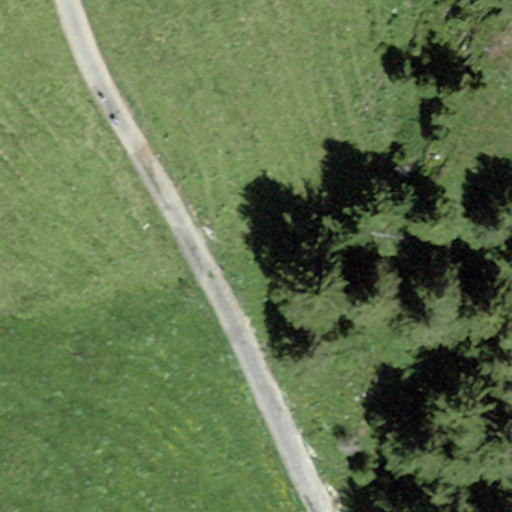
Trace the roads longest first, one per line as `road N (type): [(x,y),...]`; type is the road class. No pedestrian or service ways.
road 1 (track): [(71,0),(87,54),(223,291)]
road 2 (track): [(327,511),(223,291)]
